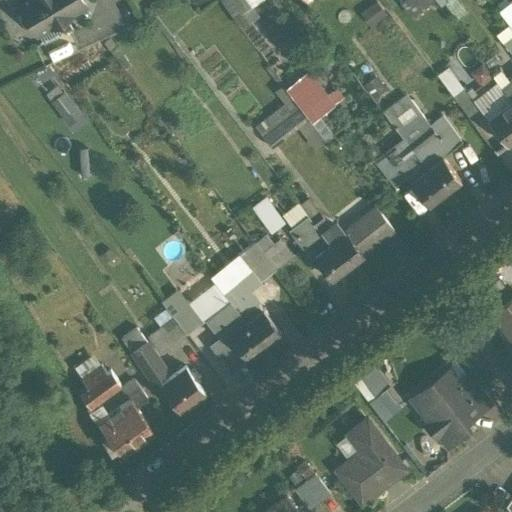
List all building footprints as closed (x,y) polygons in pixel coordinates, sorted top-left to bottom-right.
[(17,0),(18,1),(21,7),(19,8),(17,16),(22,23),(29,25),(32,24),(36,31),(84,2),(82,0),(17,0)] [(223,0),(242,25),(257,13),(247,0),(223,0)] [(404,0),(403,1),(413,15),(435,0),(404,0)] [(442,0),(457,18),(469,8),(462,0),(442,0)] [(511,34),(503,41),(511,52),(511,34)] [(310,117),(312,119),(335,102),(311,70),(288,88),(295,97),(310,117)] [(511,79),(502,87),(511,99),(511,98),(511,79)] [(59,83),(47,94),(72,123),(85,112),(59,83)] [(480,107),(464,86),(452,95),(469,116),(480,107)] [(295,97),(257,126),(272,146),(310,117),(295,97)] [(411,99),(398,108),(394,102),(383,110),(406,141),(415,134),(429,123),(411,99)] [(511,99),(487,117),(507,143),(511,139),(511,99)] [(462,141),(443,115),(430,124),(449,150),(462,141)] [(430,124),(429,123),(415,134),(423,144),(414,152),(422,162),(426,167),(442,155),(449,150),(430,124)] [(415,134),(406,141),(414,152),(423,144),(415,134)] [(406,141),(397,148),(405,158),(414,152),(406,141)] [(397,148),(378,162),(395,183),(406,175),(406,174),(413,169),(405,158),(397,148)] [(414,152),(405,158),(413,169),(422,162),(414,152)] [(442,155),(426,167),(444,191),(460,179),(442,155)] [(413,169),(406,174),(406,175),(410,180),(426,167),(422,162),(413,169)] [(426,167),(410,180),(428,203),(444,191),(426,167)] [(284,221),(265,196),(253,206),(271,230),(284,221)] [(394,228),(377,205),(366,213),(383,236),(394,228)] [(326,218),(318,208),(308,215),(317,225),(321,222),(326,218)] [(366,213),(345,229),(362,252),(383,236),(366,213)] [(308,215),(291,228),(311,256),(313,255),(312,253),(329,241),(317,225),(308,215)] [(335,236),(326,225),(321,222),(317,225),(329,241),(335,236)] [(362,252),(345,229),(335,236),(329,241),(346,265),(362,252)] [(280,237),(263,250),(276,268),(293,254),(280,237)] [(255,241),(238,254),(259,281),(276,268),(263,250),(255,241)] [(346,265),(329,241),(312,253),(313,255),(330,277),(346,265)] [(238,254),(211,274),(225,292),(240,280),(248,290),(248,289),(259,281),(238,254)] [(248,290),(240,280),(225,292),(230,299),(245,319),(246,320),(262,308),(248,289),(248,290)] [(511,297),(491,314),(511,340),(511,297)] [(202,320),(187,298),(171,311),(174,316),(186,332),(202,320)] [(230,299),(206,317),(221,336),(211,344),(230,370),(248,357),(229,332),(245,319),(230,299)] [(280,331),(262,307),(262,308),(246,320),(264,344),(280,331)] [(174,316),(162,324),(174,341),(186,332),(174,316)] [(245,319),(229,332),(248,357),(264,344),(246,320),(245,319)] [(162,324),(148,335),(160,351),(174,341),(162,324)] [(137,326),(122,336),(131,350),(146,339),(137,326)] [(168,371),(146,339),(131,350),(153,381),(168,371)] [(102,363),(82,378),(88,385),(86,387),(93,397),(84,403),(88,409),(89,409),(97,402),(95,400),(120,382),(110,369),(107,371),(102,363)] [(185,364),(159,383),(179,410),(205,392),(185,364)] [(388,383),(374,365),(353,382),(368,401),(386,388),(388,383)] [(466,375),(456,382),(445,368),(423,384),(433,397),(419,407),(428,419),(425,421),(435,435),(438,433),(447,444),(463,432),(462,429),(465,421),(478,411),(481,409),(471,396),(470,397),(469,395),(473,384),(466,375)] [(492,400),(470,371),(466,375),(473,384),(469,395),(470,397),(471,396),(481,409),(492,400)] [(147,397),(133,377),(122,386),(130,398),(131,397),(136,405),(147,397)] [(386,388),(368,401),(383,420),(400,406),(386,388)] [(106,415),(98,421),(107,434),(104,437),(109,447),(114,444),(121,453),(153,429),(136,405),(131,397),(130,398),(106,415)] [(97,402),(89,409),(98,421),(106,415),(97,402)] [(360,449),(336,468),(361,499),(403,466),(365,417),(347,432),(360,449)] [(314,472),(304,480),(319,500),(329,492),(314,472)] [(304,480),(294,488),(309,508),(319,500),(304,480)] [(296,511),(284,496),(262,511),(296,511)]
